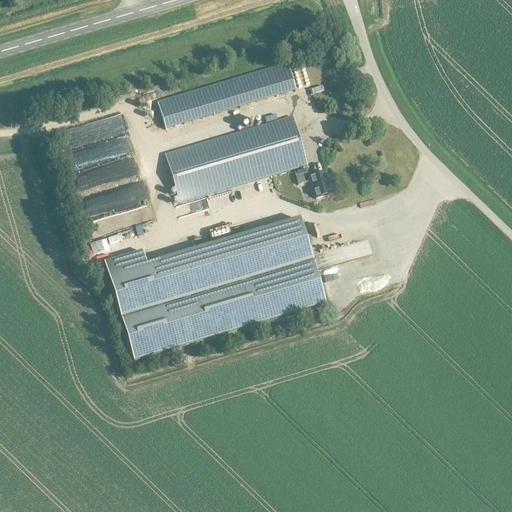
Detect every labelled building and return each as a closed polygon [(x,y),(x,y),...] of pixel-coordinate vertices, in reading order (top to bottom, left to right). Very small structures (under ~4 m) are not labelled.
[(280,97),(295,92),(287,65),(272,69),(280,97)] [(338,67),(324,71),(325,77),(339,73),(338,67)] [(280,97),(272,69),(169,100),(177,127),(280,97)] [(164,131),(177,127),(169,100),(156,104),(164,131)] [(179,204),(302,168),(305,167),(306,167),(292,118),(165,156),(179,204)] [(123,137),(64,151),(69,171),(128,157),(123,137)] [(96,185),(137,176),(134,161),(93,171),(96,185)] [(305,167),(302,168),(303,171),(294,174),(298,186),(310,182),(315,200),(332,195),(326,174),(310,178),(307,170),(306,170),(305,167)] [(76,201),(77,206),(92,203),(91,198),(76,201)] [(91,240),(134,224),(129,209),(86,224),(91,240)] [(146,209),(133,210),(134,222),(147,220),(146,209)] [(325,307),(300,221),(146,266),(142,252),(103,264),(133,364),(325,307)] [(228,227),(209,233),(212,243),(231,237),(228,227)] [(120,236),(107,239),(109,245),(122,241),(120,236)] [(200,239),(193,241),(196,251),(203,249),(200,239)] [(106,240),(90,245),(93,256),(109,252),(106,240)] [(319,280),(335,276),(334,271),(318,275),(319,280)]
